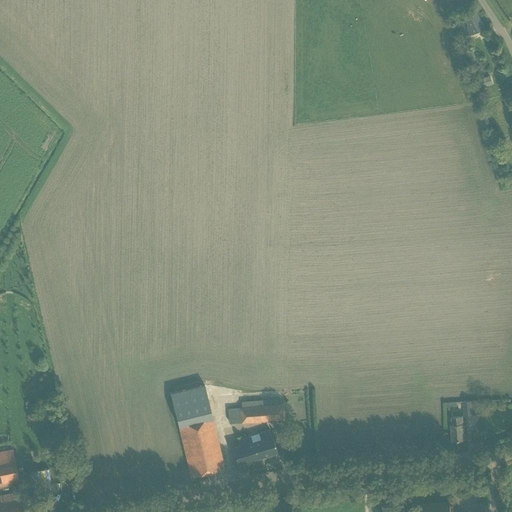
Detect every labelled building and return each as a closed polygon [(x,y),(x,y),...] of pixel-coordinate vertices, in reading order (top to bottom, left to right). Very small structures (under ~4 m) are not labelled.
[(475,10),(466,14),(464,15),(471,27),(467,29),(470,35),(485,28),(475,10)] [(471,48),(464,52),(469,63),(476,59),(471,48)] [(472,81),(474,89),(492,84),(490,76),(472,81)] [(204,385),(170,392),(191,477),(224,469),(204,385)] [(227,408),(228,422),(283,419),(282,403),(280,404),(280,399),(241,401),(241,407),(227,408)] [(479,400),(463,402),(464,416),(480,414),(479,400)] [(450,416),(452,441),(465,440),(462,415),(450,416)] [(232,449),(234,456),(237,465),(277,453),(270,429),(257,432),(257,433),(248,436),(240,439),(242,445),(232,449)] [(12,450),(0,452),(0,486),(19,483),(12,450)] [(55,463),(56,469),(68,467),(67,461),(55,463)] [(34,495),(38,495),(40,504),(54,502),(49,469),(30,472),(34,495)] [(0,495),(0,511),(25,511),(21,491),(0,495)] [(421,504),(421,511),(450,511),(449,503),(433,505),(432,503),(421,504)]
